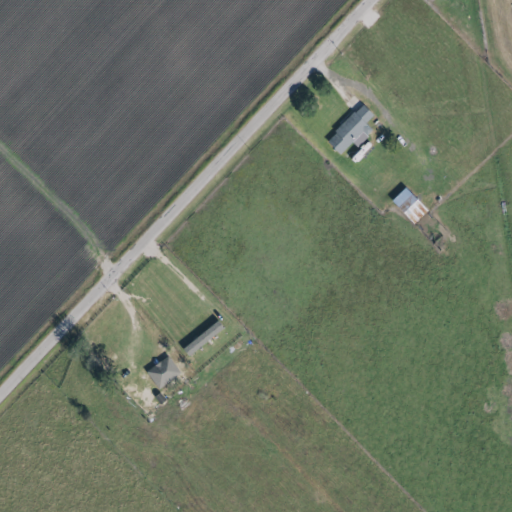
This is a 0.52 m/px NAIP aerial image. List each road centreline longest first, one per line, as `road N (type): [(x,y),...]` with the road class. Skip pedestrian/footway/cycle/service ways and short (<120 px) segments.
road 1 (residential): [(374,0),(0,398)]
road 2 (residential): [(119,272),(0,166)]
